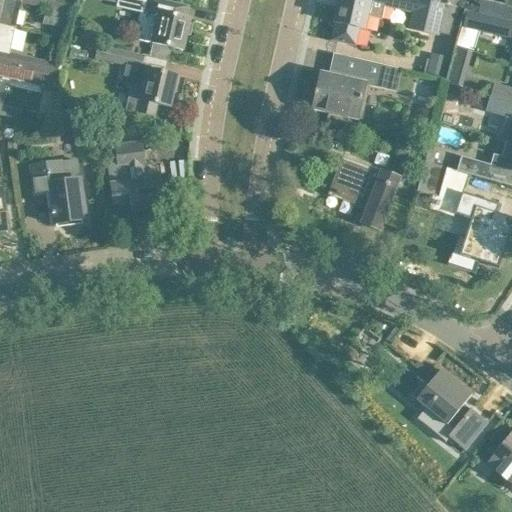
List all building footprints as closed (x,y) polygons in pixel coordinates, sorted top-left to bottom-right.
[(0,0),(0,24),(15,28),(21,3),(34,6),(45,9),(42,24),(65,29),(71,1),(68,0),(0,0)] [(121,0),(121,6),(145,11),(138,41),(183,51),(190,20),(178,17),(181,5),(157,0),(121,0)] [(458,9),(416,0),(373,0),(373,3),(359,0),(337,0),(332,23),(335,24),(331,41),(355,47),(359,30),(365,31),(368,17),(381,20),(384,7),(412,13),(408,29),(438,36),(439,34),(451,37),(458,9)] [(440,0),(440,4),(458,9),(459,0),(440,0)] [(511,0),(509,0),(508,5),(484,0),(480,0),(477,13),(511,21),(511,0)] [(511,23),(466,13),(463,29),(510,40),(511,31),(511,23)] [(0,24),(0,50),(9,53),(15,28),(0,24)] [(98,45),(94,59),(112,63),(126,66),(140,69),(143,56),(115,50),(115,49),(98,45)] [(0,50),(0,64),(32,72),(35,59),(0,50)] [(431,55),(426,74),(442,78),(447,59),(431,55)] [(357,60),(354,69),(353,75),(348,74),(341,78),(341,80),(321,75),(316,93),(314,93),(313,97),(315,98),(313,110),(356,120),(364,87),(396,94),(401,70),(357,60)] [(43,74),(32,72),(0,64),(0,76),(40,86),(43,74)] [(126,66),(122,84),(143,89),(141,100),(140,102),(137,114),(154,118),(157,105),(170,108),(177,77),(164,74),(148,70),(148,71),(140,69),(126,66)] [(451,70),(447,84),(462,88),(466,74),(451,70)] [(487,83),(484,96),(491,98),(511,103),(511,90),(494,85),(487,83)] [(511,103),(491,98),(487,111),(505,116),(503,126),(507,127),(502,142),(506,143),(511,144),(511,103)] [(18,108),(2,105),(0,104),(0,115),(15,119),(18,108)] [(444,114),(441,123),(450,125),(453,117),(444,114)] [(468,139),(463,150),(486,159),(490,148),(468,139)] [(144,166),(141,143),(115,146),(118,165),(109,166),(114,205),(130,203),(132,214),(163,210),(160,180),(144,182),(142,166),(144,166)] [(474,162),(471,175),(495,182),(511,186),(511,144),(506,143),(502,158),(493,156),(490,167),(474,162)] [(429,149),(425,163),(432,165),(436,150),(429,149)] [(342,158),(327,196),(328,196),(330,191),(369,206),(362,225),(379,231),(381,224),(392,196),(398,180),(342,158)] [(76,162),(60,165),(31,168),(35,195),(48,193),(53,225),(84,221),(76,162)] [(425,163),(419,186),(440,192),(447,169),(432,165),(425,163)] [(474,193),(476,177),(464,176),(462,192),(474,193)] [(448,264),(448,265),(475,274),(479,262),(498,268),(506,243),(511,224),(511,220),(495,215),(498,206),(461,195),(454,216),(472,222),(469,231),(466,239),(457,236),(448,264)] [(395,329),(384,342),(388,345),(399,332),(395,329)] [(422,384),(411,397),(425,409),(417,420),(445,443),(449,438),(464,451),(487,424),(470,410),(468,413),(462,407),(471,396),(440,370),(427,386),(423,383),(422,384)] [(511,434),(491,461),(511,478),(511,434)]
